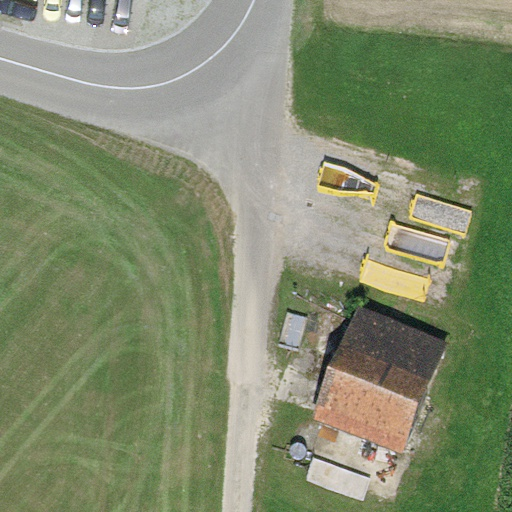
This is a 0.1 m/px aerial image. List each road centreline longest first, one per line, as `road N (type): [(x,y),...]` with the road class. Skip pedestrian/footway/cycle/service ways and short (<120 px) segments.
road 1 (track): [(211,67),(251,171),(255,396),(245,511)]
road 2 (residential): [(260,0),(211,67),(166,84),(126,90),(0,59)]
